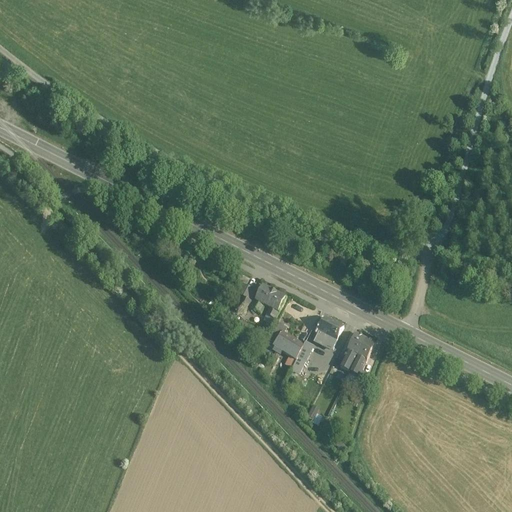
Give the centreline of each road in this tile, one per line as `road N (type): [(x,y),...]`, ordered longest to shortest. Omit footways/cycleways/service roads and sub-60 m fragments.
road 1 (primary): [(0,128),(511,385)]
road 2 (track): [(0,161),(329,511)]
road 3 (track): [(424,252),(311,221),(203,176),(0,51)]
road 4 (track): [(424,252),(450,217),(511,20)]
